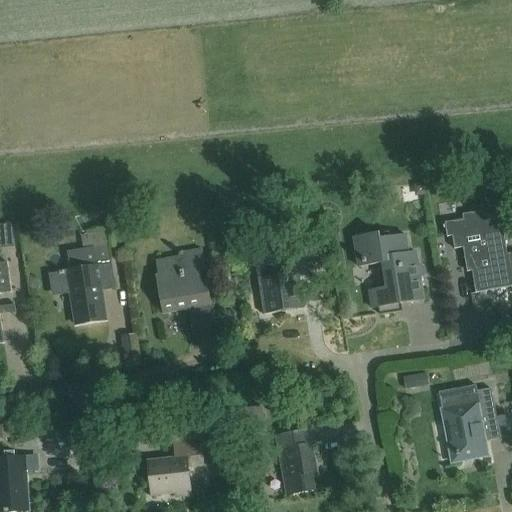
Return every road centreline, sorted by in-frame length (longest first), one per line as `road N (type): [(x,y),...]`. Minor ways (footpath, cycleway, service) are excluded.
road 1 (residential): [(386,511),(359,361),(453,347)]
road 2 (residential): [(94,511),(86,387)]
